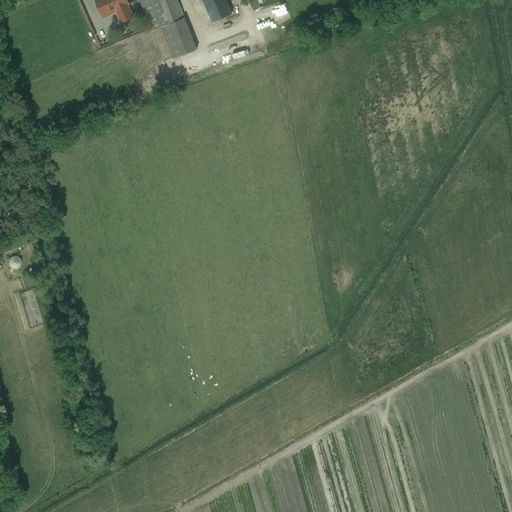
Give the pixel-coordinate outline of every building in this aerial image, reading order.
[(95,0),(102,14),(115,9),(121,21),(120,22),(133,16),(127,4),(129,3),(127,0),(95,0)] [(140,0),(152,31),(163,27),(175,58),(187,53),(197,49),(177,0),(140,0)] [(232,13),(226,0),(202,0),(212,22),(232,13)] [(254,12),(261,8),(257,0),(253,0),(249,2),(254,12)] [(264,9),(276,3),(274,0),(261,0),(260,1),(264,9)] [(268,16),(297,5),(295,1),(267,11),(268,16)] [(160,28),(150,33),(157,48),(167,43),(160,28)] [(19,259),(19,269),(28,269),(28,259),(19,259)] [(7,261),(0,263),(0,269),(9,266),(7,261)]
